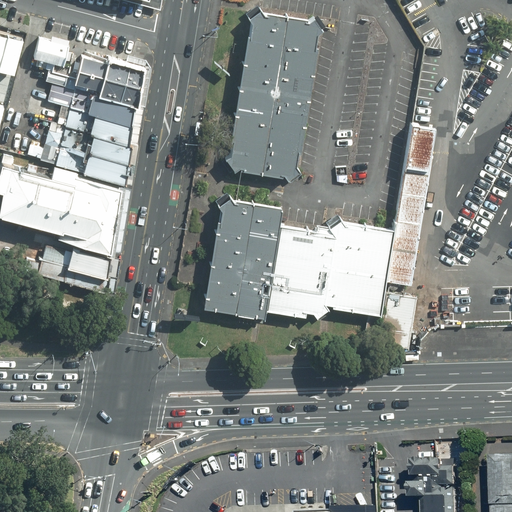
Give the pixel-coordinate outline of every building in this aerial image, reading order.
[(292,176),(317,19),(250,8),(224,165),(287,176),(292,176)] [(0,32),(0,64),(11,68),(19,37),(0,32)] [(67,44),(38,37),(32,56),(62,64),(67,44)] [(140,65),(81,49),(72,81),(97,88),(95,93),(131,103),(134,104),(140,65)] [(74,88),(53,82),(49,99),(69,104),(74,88)] [(131,103),(95,93),(75,87),(71,104),(70,106),(129,123),(131,103)] [(56,163),(121,181),(126,145),(125,144),(129,123),(70,106),(66,125),(56,163)] [(511,118),(491,154),(476,180),(511,200),(511,118)] [(429,155),(434,125),(412,121),(396,228),(344,219),(342,222),(338,217),(326,224),(331,232),(277,222),(280,205),(234,198),(228,190),(212,200),(218,209),(203,305),(265,313),(266,308),(305,314),(306,308),(312,309),(317,314),(328,306),(325,301),(333,301),(332,304),(379,311),(385,278),(409,282),(429,155)] [(73,182),(0,162),(0,187),(5,189),(0,207),(0,210),(58,226),(56,235),(110,249),(118,187),(75,175),(73,182)] [(67,250),(42,243),(35,271),(60,277),(67,250)] [(110,255),(72,245),(67,263),(106,273),(110,255)] [(105,277),(104,277),(101,293),(111,294),(114,279),(105,277)] [(403,344),(412,294),(384,289),(375,339),(403,344)] [(511,511),(511,455),(491,456),(492,511),(511,511)] [(444,459),(413,460),(414,478),(422,477),(423,483),(411,484),(411,499),(424,498),(424,511),(458,511),(457,466),(444,467),(444,459)]
